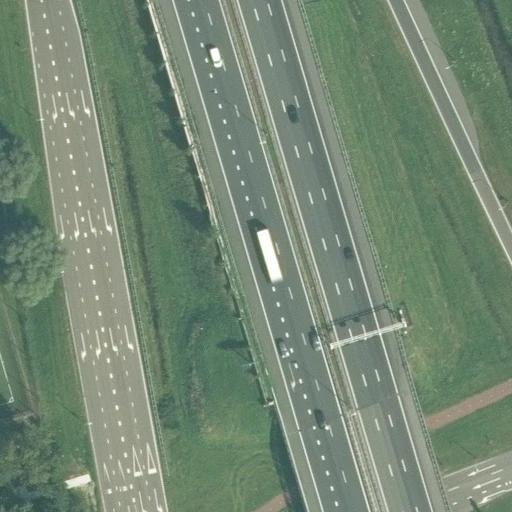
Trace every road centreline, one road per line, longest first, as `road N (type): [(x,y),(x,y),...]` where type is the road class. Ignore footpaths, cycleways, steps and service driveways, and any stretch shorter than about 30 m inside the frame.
road 1 (motorway): [(410,511),(256,0)]
road 2 (motorway): [(195,0),(346,511)]
road 3 (motorway): [(44,0),(132,498)]
road 4 (motorway): [(511,249),(395,0)]
road 5 (primary): [(511,467),(396,511)]
